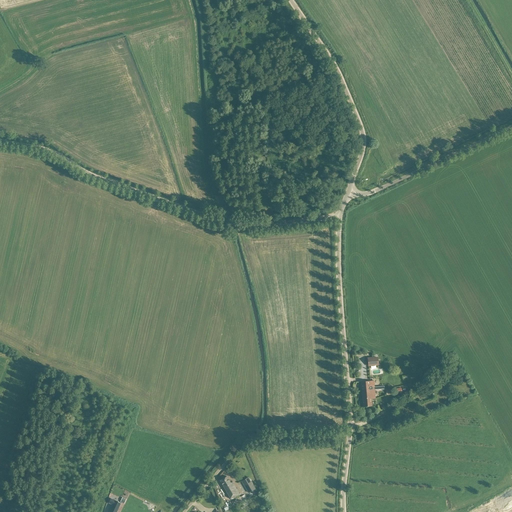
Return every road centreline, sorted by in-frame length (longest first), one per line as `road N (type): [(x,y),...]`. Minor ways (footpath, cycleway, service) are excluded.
road 1 (unclassified): [(339,217),(219,220),(58,154),(0,142)]
road 2 (unclassified): [(342,511),(349,433),(339,217)]
road 3 (unclassified): [(347,190),(365,140),(290,0)]
road 4 (unclassified): [(347,190),(368,193),(511,127)]
road 5 (track): [(225,461),(252,439),(349,433)]
